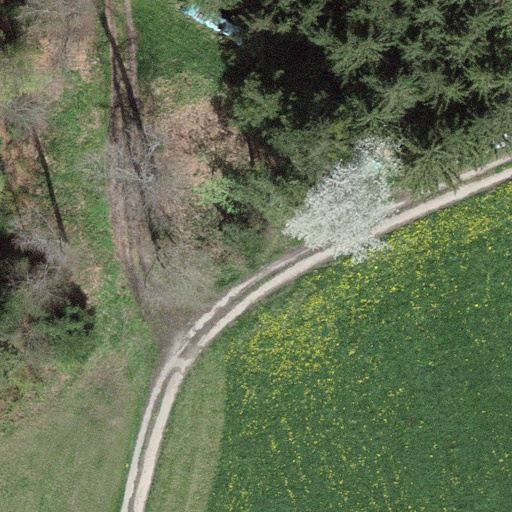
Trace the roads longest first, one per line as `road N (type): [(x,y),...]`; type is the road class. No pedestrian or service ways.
road 1 (track): [(132,511),(157,401),(198,337),(235,300),(318,249),(511,165)]
road 2 (track): [(106,0),(115,72),(170,297),(172,372)]
